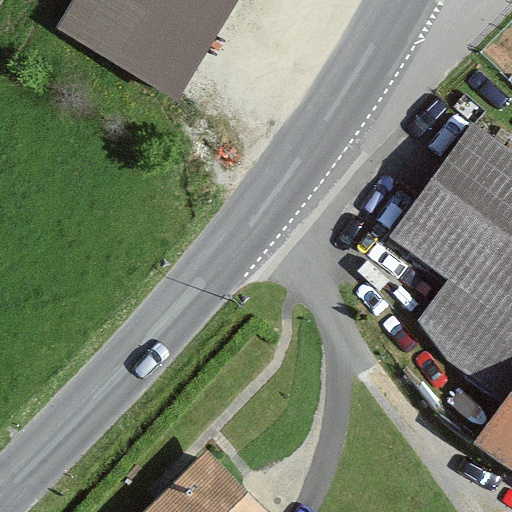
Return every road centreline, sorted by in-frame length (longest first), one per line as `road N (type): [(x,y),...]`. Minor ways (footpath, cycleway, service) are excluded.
road 1 (tertiary): [(0,493),(277,192)]
road 2 (residential): [(479,511),(341,329),(277,192)]
road 3 (residential): [(277,192),(479,0)]
road 4 (tertiary): [(277,192),(399,0)]
